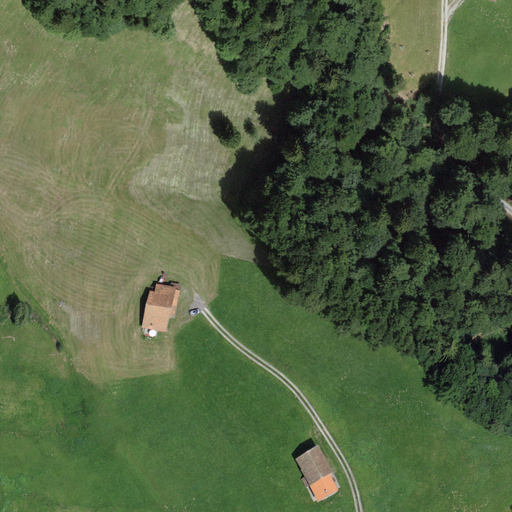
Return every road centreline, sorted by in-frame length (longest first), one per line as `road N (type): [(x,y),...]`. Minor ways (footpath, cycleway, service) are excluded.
road 1 (track): [(359,511),(343,460),(297,393),(197,304)]
road 2 (track): [(511,209),(440,130),(445,0)]
